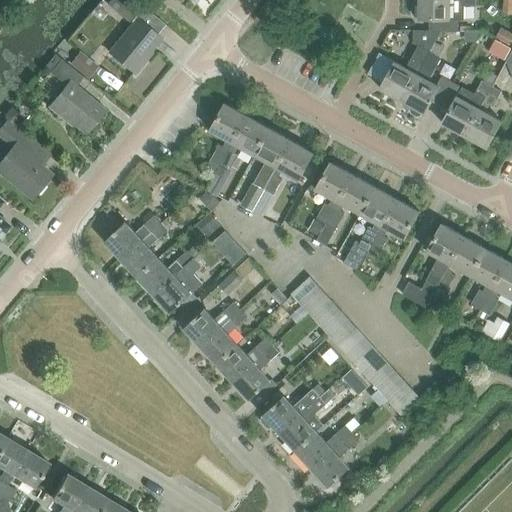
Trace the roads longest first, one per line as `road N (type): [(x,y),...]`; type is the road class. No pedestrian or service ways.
road 1 (residential): [(279,511),(275,486),(52,238)]
road 2 (residential): [(213,46),(494,210)]
road 3 (residential): [(52,238),(213,46)]
road 4 (residential): [(0,390),(205,511)]
